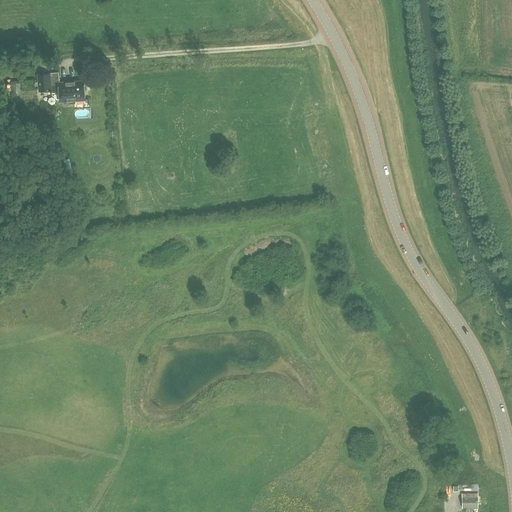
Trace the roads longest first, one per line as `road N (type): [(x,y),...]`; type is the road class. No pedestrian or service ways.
road 1 (secondary): [(511,469),(486,377),(404,243),(360,97),(314,0)]
road 2 (track): [(58,66),(335,37)]
